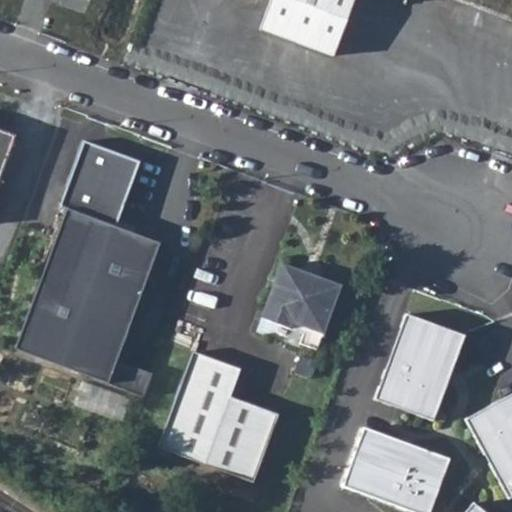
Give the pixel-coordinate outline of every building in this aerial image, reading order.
[(267,0),(258,27),(330,54),(350,0),(267,0)] [(0,130),(0,169),(13,135),(0,130)] [(63,208),(113,227),(137,164),(82,143),(58,206),(63,208)] [(63,208),(11,349),(104,384),(113,360),(157,243),(113,227),(63,208)] [(301,273),(280,265),(261,314),(264,321),(283,328),(289,325),(290,323),(303,327),(298,344),(314,350),(338,287),(316,279),(301,273)] [(304,266),(301,273),(316,279),(319,272),(304,266)] [(461,337),(402,316),(370,401),(430,423),(461,337)] [(238,370),(190,352),(154,447),(250,483),(275,415),(227,397),(238,370)] [(149,374),(113,360),(104,384),(141,397),(149,374)] [(45,371),(40,399),(69,404),(75,377),(45,371)] [(511,392),(461,421),(504,500),(511,496),(511,392)] [(426,511),(445,461),(360,429),(337,488),(402,511),(426,511)]
